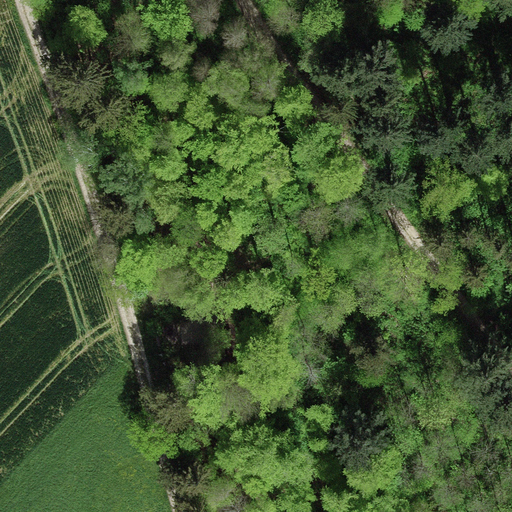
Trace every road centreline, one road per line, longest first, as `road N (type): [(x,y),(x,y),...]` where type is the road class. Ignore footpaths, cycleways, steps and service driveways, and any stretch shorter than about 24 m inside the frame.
road 1 (track): [(179,511),(117,283),(21,0)]
road 2 (track): [(248,0),(497,339)]
